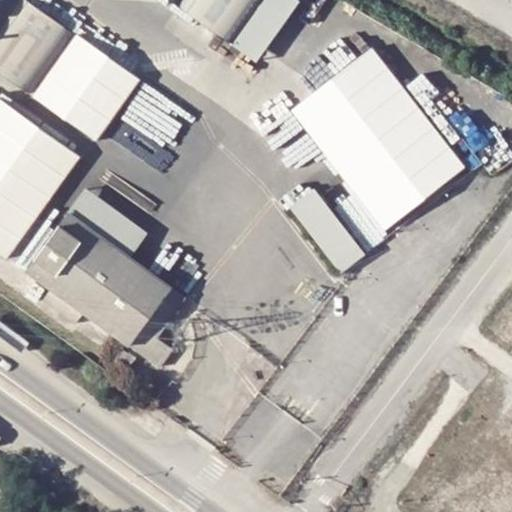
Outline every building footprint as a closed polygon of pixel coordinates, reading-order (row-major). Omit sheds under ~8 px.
[(230,46),(264,0),(182,0),(177,7),(230,46)] [(78,131),(123,71),(71,33),(28,93),(78,131)] [(337,265),(469,168),(375,41),(289,104),(295,111),(271,129),(288,152),(312,134),(343,175),(319,193),(311,181),(288,198),(337,265)] [(81,155),(0,98),(0,253),(8,259),(81,155)] [(155,335),(183,295),(67,211),(23,271),(155,367),(171,347),(169,345),(155,335)]
